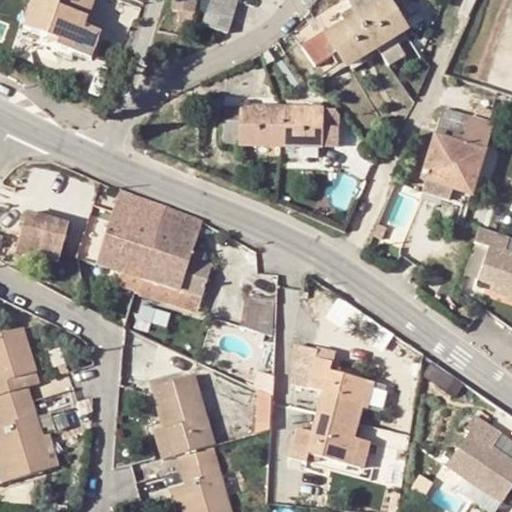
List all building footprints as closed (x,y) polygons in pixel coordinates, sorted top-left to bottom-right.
[(89,0),(31,0),(22,24),(45,34),(45,38),(88,53),(98,26),(83,19),(89,0)] [(174,19),(193,21),(196,5),(191,4),(191,0),(170,0),(170,2),(177,3),(174,19)] [(204,0),(204,2),(230,10),(233,0),(204,0)] [(347,14),(325,27),(331,37),(336,45),(342,54),(345,59),(377,39),(387,56),(402,47),(392,29),(403,22),(400,17),(395,8),(391,1),(391,0),(368,0),(358,7),(347,14)] [(342,0),(340,2),(347,14),(358,7),(353,0),(342,0)] [(200,16),(226,24),(230,10),(204,2),(200,16)] [(173,26),(191,29),(193,21),(174,19),(173,26)] [(315,57),(336,45),(331,37),(325,27),(301,42),(315,57)] [(469,51),(472,43),(461,39),(458,47),(469,51)] [(484,115),(492,89),(451,76),(443,102),(484,115)] [(219,115),(218,136),(278,137),(282,100),(235,99),(223,98),(222,115),(219,115)] [(335,102),(282,100),(278,137),(297,137),(297,147),(315,148),(315,137),(331,138),(332,113),(335,113),(335,102)] [(421,172),(424,173),(464,186),(470,188),(486,135),(495,137),(500,120),(484,115),(443,102),(421,172)] [(207,220),(124,189),(100,263),(146,278),(183,290),(195,257),(207,220)] [(27,213),(19,252),(61,263),(71,224),(27,213)] [(465,280),(511,293),(511,235),(481,227),(465,280)] [(206,297),(216,264),(195,257),(183,290),(206,297)] [(183,290),(146,278),(141,292),(201,312),(206,297),(183,290)] [(275,335),(277,301),(246,300),(245,329),(275,335)] [(21,329),(0,335),(0,416),(4,427),(0,427),(0,442),(12,480),(51,467),(46,446),(43,436),(32,401),(25,377),(34,373),(21,329)] [(320,353),(296,345),(294,384),(325,394),(319,415),(362,427),(367,409),(373,384),(332,371),(333,365),(318,359),(320,353)] [(318,359),(333,365),(334,363),(335,358),(320,353),(318,359)] [(202,376),(159,385),(166,418),(168,428),(175,457),(179,456),(182,470),(185,482),(179,484),(185,511),(227,511),(217,462),(214,448),(217,447),(202,376)] [(291,459),(308,463),(310,455),(351,466),(358,441),(362,427),(319,415),(313,435),(300,431),(291,459)] [(472,434),(451,466),(507,502),(511,493),(511,458),(496,449),(507,434),(480,417),(470,433),(472,434)] [(175,457),(168,428),(158,430),(165,459),(175,457)] [(43,436),(46,446),(52,444),(49,434),(43,436)] [(467,480),(461,490),(495,511),(501,502),(467,480)] [(169,486),(176,511),(185,511),(179,484),(169,486)]
